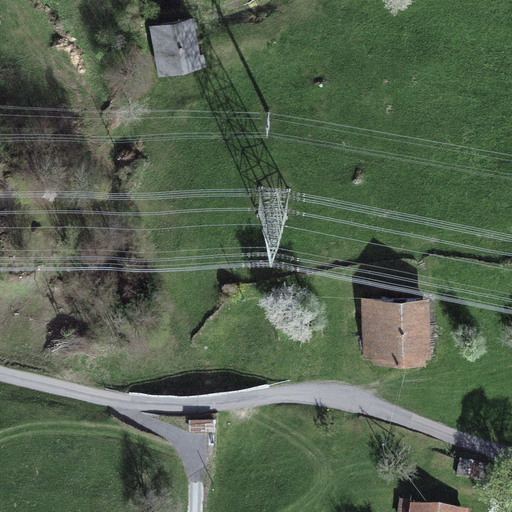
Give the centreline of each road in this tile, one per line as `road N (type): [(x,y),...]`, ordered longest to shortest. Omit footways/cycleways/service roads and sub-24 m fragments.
road 1 (unclassified): [(0,374),(155,404),(342,396),(511,456)]
road 2 (motorway): [(0,236),(281,289),(511,321)]
